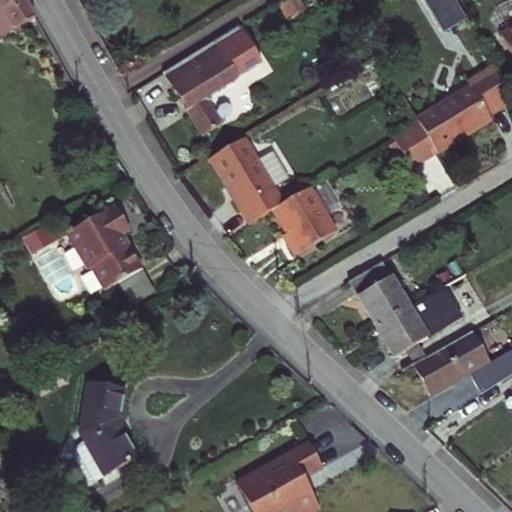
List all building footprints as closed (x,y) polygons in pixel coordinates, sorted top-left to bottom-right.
[(0,0),(0,31),(37,12),(30,0),(0,0)] [(419,0),(438,40),(463,28),(450,0),(419,0)] [(211,48),(157,82),(188,132),(196,145),(219,131),(200,102),(233,83),(211,48)] [(418,119),(422,125),(440,152),(494,120),(491,115),(511,102),(511,87),(497,63),(468,81),(471,86),(418,119)] [(422,125),(396,141),(413,168),(440,152),(422,125)] [(244,145),(200,171),(227,213),(241,236),(264,221),(283,210),(275,197),(260,171),(244,145)] [(290,188),(275,162),(260,171),(275,197),(290,188)] [(302,198),(283,210),(264,221),(277,242),(283,252),(279,254),(287,267),(328,241),(302,198)] [(121,203),(76,229),(72,231),(75,235),(93,268),(97,266),(110,288),(126,279),(148,267),(128,232),(135,228),(130,220),(123,207),(121,203)] [(51,223),(28,237),(36,251),(59,238),(51,223)] [(61,242),(39,254),(61,294),(83,281),(61,242)] [(378,264),(344,285),(371,331),(405,311),(378,264)] [(148,267),(126,279),(138,301),(160,289),(148,267)] [(457,320),(439,290),(405,311),(371,331),(389,361),(457,320)] [(468,333),(459,338),(466,350),(478,351),(468,333)] [(459,338),(437,351),(407,369),(420,392),(444,378),(448,385),(486,363),(478,351),(466,350),(459,338)] [(444,378),(420,392),(425,399),(448,385),(444,378)] [(123,384),(88,381),(85,433),(86,435),(108,470),(138,453),(123,430),(120,415),(122,392),(123,384)] [(108,470),(86,435),(80,439),(78,452),(93,479),(108,470)] [(309,441),(237,483),(253,511),(296,511),(299,511),(311,511),(321,506),(310,488),(305,491),(298,479),(323,465),(318,457),(309,441)]
